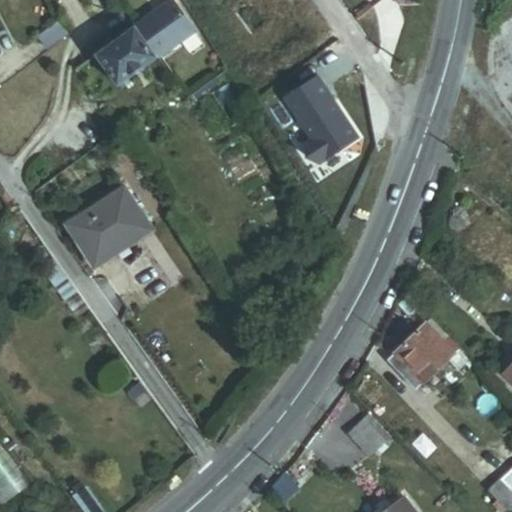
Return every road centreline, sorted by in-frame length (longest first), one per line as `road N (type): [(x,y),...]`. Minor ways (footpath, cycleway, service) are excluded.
road 1 (secondary): [(233,484),(292,410),(344,325),(428,123)]
road 2 (residential): [(0,176),(233,484)]
road 3 (unknown): [(69,0),(85,27),(13,193)]
road 4 (residential): [(428,123),(393,97),(322,0)]
road 5 (secondary): [(428,123),(457,0)]
